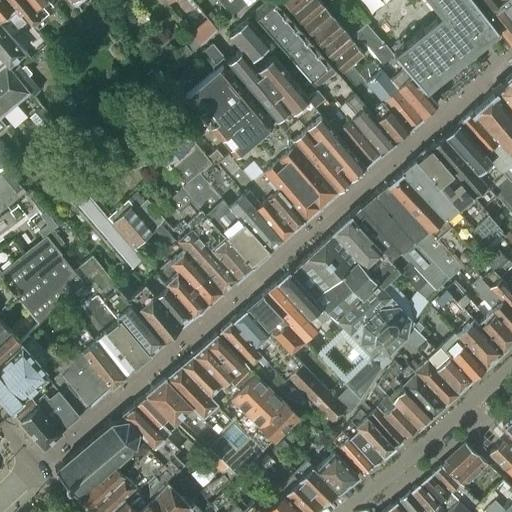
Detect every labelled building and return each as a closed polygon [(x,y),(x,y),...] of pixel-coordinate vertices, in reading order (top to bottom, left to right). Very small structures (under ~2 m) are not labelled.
[(8,0),(0,0),(0,21),(11,34),(19,27),(31,41),(39,34),(24,17),(18,11),(8,0)] [(8,0),(18,11),(21,8),(32,21),(42,12),(31,0),(8,0)] [(50,0),(31,0),(42,12),(52,3),(53,3),(50,0)] [(68,0),(78,12),(81,10),(80,8),(91,0),(68,0)] [(244,0),(218,0),(231,16),(246,3),(244,0)] [(273,0),(263,0),(249,11),(261,25),(280,8),(273,0)] [(284,0),(283,2),(293,13),(308,0),(284,0)] [(318,0),(308,0),(293,13),(302,25),(324,6),(318,0)] [(430,0),(441,13),(392,52),(435,102),(436,101),(435,100),(434,99),(425,87),(497,29),(507,41),(508,42),(509,42),(475,0),(430,0)] [(475,0),(509,42),(511,39),(511,17),(498,0),(475,0)] [(511,0),(498,0),(511,17),(511,0)] [(324,6),(302,25),(312,36),(334,17),(324,6)] [(280,8),(261,25),(272,37),(291,20),(280,8)] [(206,15),(208,18),(217,29),(221,25),(209,11),(206,15)] [(250,59),(269,42),(246,17),(228,33),(250,59)] [(334,17),(312,36),(322,47),(344,29),(334,17)] [(190,32),(199,45),(217,29),(208,18),(190,32)] [(291,20),(272,37),(283,49),(302,33),(291,20)] [(0,54),(7,63),(13,58),(24,49),(11,34),(0,21),(0,54)] [(366,23),(353,33),(361,43),(367,49),(366,50),(373,58),(380,66),(421,115),(435,102),(392,52),(381,40),(380,41),(366,23)] [(344,29),(322,47),(332,59),(353,41),(344,29)] [(302,33),(283,49),(294,62),(313,45),(302,33)] [(353,41),(332,59),(342,71),(351,63),(363,53),(353,41)] [(214,62),(222,55),(212,43),(204,50),(214,62)] [(174,52),(180,60),(191,51),(185,44),(174,52)] [(313,45),(294,62),(305,74),(323,58),(313,45)] [(240,49),(226,61),(275,119),(290,137),(292,135),(294,138),(336,187),(348,176),(363,163),(320,110),(306,94),(272,53),(256,67),(240,49)] [(0,54),(0,113),(29,90),(12,69),(7,63),(0,54)] [(13,58),(7,63),(12,69),(18,64),(13,58)] [(323,58),(305,74),(315,86),(334,70),(323,58)] [(373,58),(358,71),(364,80),(380,98),(392,112),(394,110),(408,126),(421,115),(380,66),(373,58)] [(224,59),(184,93),(203,115),(234,153),(232,156),(240,165),(252,156),(261,167),(263,170),(303,216),(336,187),(294,138),(292,135),(290,137),(275,119),(226,61),(224,59)] [(351,63),(342,71),(370,106),(367,108),(393,139),(398,134),(408,126),(394,110),(392,112),(380,98),(364,80),(358,71),(351,63)] [(18,64),(12,69),(29,90),(32,94),(39,89),(18,64)] [(315,86),(306,94),(320,110),(329,103),(329,102),(324,96),(343,80),(334,70),(315,86)] [(511,74),(511,73),(493,89),(511,113),(511,74)] [(343,80),(324,96),(329,102),(335,97),(378,151),(393,139),(367,108),(362,102),(352,91),(343,80)] [(511,113),(493,89),(470,109),(511,154),(511,113)] [(329,103),(320,110),(363,163),(378,151),(335,97),(329,102),(329,103)] [(470,109),(457,121),(511,182),(511,154),(470,109)] [(184,130),(160,150),(168,161),(193,141),(208,129),(199,118),(184,130)] [(511,182),(457,121),(443,134),(495,194),(511,213),(511,182)] [(443,134),(428,145),(480,205),(495,194),(443,134)] [(193,141),(168,161),(185,181),(181,185),(182,186),(204,211),(249,262),(266,247),(210,183),(225,171),(210,154),(216,148),(211,143),(204,150),(202,149),(201,150),(193,141)] [(428,145),(414,158),(457,207),(461,211),(474,225),(468,230),(482,246),(484,244),(498,232),(500,230),(501,229),(480,205),(428,145)] [(216,148),(210,154),(225,171),(280,236),(291,226),(252,180),(240,167),(231,156),(231,155),(227,151),(222,156),(216,148)] [(232,156),(231,156),(240,167),(252,180),(291,226),(303,216),(263,170),(261,167),(252,156),(240,165),(232,156)] [(414,158),(399,170),(445,218),(474,253),(482,246),(468,230),(474,225),(461,211),(457,207),(414,158)] [(399,170),(386,181),(461,265),(474,253),(445,218),(399,170)] [(66,171),(53,183),(128,269),(142,256),(133,246),(129,242),(107,217),(91,198),(66,171)] [(225,171),(210,183),(266,247),(280,236),(225,171)] [(0,209),(21,193),(9,179),(4,173),(0,175),(0,209)] [(386,181),(371,193),(448,277),(461,265),(386,181)] [(174,193),(168,198),(175,207),(178,210),(234,275),(249,262),(204,211),(182,186),(174,193)] [(371,193),(359,204),(399,249),(389,258),(398,268),(404,275),(417,289),(428,299),(435,289),(448,277),(371,193)] [(148,197),(136,208),(153,228),(161,221),(160,221),(165,216),(148,197)] [(127,198),(107,217),(129,242),(133,246),(153,228),(136,208),(127,198)] [(359,204),(348,213),(389,258),(399,249),(359,204)] [(58,222),(46,207),(44,208),(39,212),(46,221),(37,228),(43,235),(46,232),(58,222)] [(165,216),(160,221),(161,221),(177,239),(183,246),(220,288),(234,275),(178,210),(175,207),(170,211),(175,217),(176,216),(180,220),(174,225),(165,216)] [(348,213),(330,230),(412,320),(428,299),(417,289),(408,301),(391,281),(389,282),(387,279),(395,272),(401,278),(404,275),(398,268),(389,258),(348,213)] [(330,230),(288,269),(328,312),(358,343),(368,353),(380,366),(389,357),(386,354),(399,342),(412,320),(330,230)] [(0,308),(12,298),(17,298),(38,323),(63,299),(72,291),(84,282),(83,280),(73,268),(72,269),(59,253),(61,252),(46,232),(43,235),(31,245),(23,252),(0,271),(0,275),(2,278),(0,279),(0,308)] [(17,241),(24,250),(31,245),(24,236),(17,241)] [(511,265),(511,264),(508,259),(500,251),(494,244),(488,249),(486,251),(481,255),(484,258),(495,271),(500,276),(511,265)] [(183,246),(169,259),(185,277),(206,300),(220,288),(183,246)] [(91,254),(73,268),(83,280),(87,276),(97,289),(147,351),(161,338),(127,297),(117,285),(116,285),(113,282),(91,254)] [(158,267),(155,270),(191,312),(195,309),(206,300),(185,277),(169,259),(168,258),(158,267)] [(484,258),(478,264),(485,272),(480,277),(511,310),(511,290),(505,282),(500,276),(495,271),(484,258)] [(288,269),(275,280),(315,324),(328,312),(288,269)] [(155,270),(143,281),(179,324),(180,323),(180,322),(191,312),(155,270)] [(478,275),(469,284),(483,299),(491,307),(511,330),(511,310),(480,277),(478,275)] [(84,282),(72,291),(95,316),(133,363),(147,351),(97,289),(87,276),(83,280),(84,282)] [(275,280),(260,292),(303,339),(318,327),(315,324),(275,280)] [(454,280),(445,288),(501,348),(511,337),(511,330),(491,307),(483,299),(475,307),(463,292),(464,291),(454,280)] [(133,291),(127,297),(161,338),(174,327),(174,328),(175,327),(179,324),(143,281),(140,285),(133,291)] [(445,288),(435,298),(453,316),(456,313),(465,322),(455,331),(484,364),(501,348),(445,288)] [(72,291),(63,299),(83,324),(122,373),(133,363),(95,316),(72,291)] [(260,292),(246,304),(268,328),(269,328),(271,331),(289,351),(290,351),(303,339),(260,292)] [(246,304),(230,319),(262,354),(279,372),(284,377),(287,374),(300,362),(290,351),(289,351),(271,331),(269,328),(268,328),(246,304)] [(230,319),(219,328),(268,377),(270,380),(279,372),(262,354),(230,319)] [(412,327),(406,338),(413,345),(422,354),(425,357),(434,348),(418,331),(422,325),(417,321),(412,327)] [(83,324),(71,334),(79,344),(110,383),(122,373),(83,324)] [(8,327),(0,334),(0,357),(20,340),(8,327)] [(454,330),(439,344),(470,377),(484,364),(455,331),(454,330)] [(215,331),(192,352),(216,374),(213,377),(230,393),(236,386),(229,378),(229,372),(243,359),(215,331)] [(20,340),(0,357),(0,394),(10,406),(28,390),(46,373),(42,368),(52,359),(28,333),(20,340)] [(79,344),(55,366),(58,370),(87,404),(110,383),(79,344)] [(434,348),(425,357),(456,389),(470,377),(439,344),(434,348)] [(179,363),(178,364),(206,393),(207,392),(261,447),(272,437),(262,427),(230,393),(213,377),(216,374),(192,352),(179,363)] [(367,362),(358,370),(369,382),(380,366),(368,353),(367,362)] [(412,358),(408,363),(443,401),(444,401),(456,389),(425,357),(422,354),(419,356),(422,360),(418,364),(412,358)] [(229,372),(229,378),(236,386),(253,370),(243,359),(229,372)] [(393,359),(375,383),(416,425),(430,413),(395,376),(403,368),(393,359)] [(300,362),(287,374),(298,386),(312,373),(300,362)] [(403,368),(395,376),(430,413),(443,401),(408,363),(403,368)] [(178,364),(144,392),(145,392),(167,414),(167,415),(173,421),(174,419),(177,421),(204,448),(205,449),(209,448),(212,451),(207,457),(222,473),(229,480),(232,477),(236,473),(248,462),(262,448),(261,447),(207,392),(206,393),(178,364)] [(58,370),(49,376),(51,378),(77,412),(87,404),(58,370)] [(236,386),(230,393),(262,427),(286,403),(253,370),(236,386)] [(358,370),(348,380),(357,390),(359,388),(363,392),(369,382),(358,370)] [(28,390),(10,406),(18,415),(36,399),(33,396),(42,388),(41,387),(51,378),(49,376),(46,373),(28,390)] [(312,373),(298,386),(309,397),(322,385),(312,373)] [(42,388),(33,396),(36,399),(59,428),(77,412),(51,378),(41,387),(42,388)] [(375,383),(371,390),(381,400),(389,408),(383,413),(382,413),(404,436),(416,425),(375,383)] [(322,385),(309,397),(320,408),(333,396),(322,385)] [(349,388),(337,400),(345,408),(349,412),(359,398),(355,395),(349,388)] [(296,389),(288,396),(301,409),(308,402),(296,389)] [(145,392),(133,402),(164,434),(177,421),(174,419),(173,421),(167,415),(167,414),(145,392)] [(333,396),(320,408),(331,420),(345,408),(337,400),(333,396)] [(36,399),(18,415),(42,442),(59,428),(36,399)] [(133,402),(121,412),(124,416),(125,414),(128,416),(126,418),(135,428),(138,427),(138,430),(151,444),(152,445),(154,443),(164,434),(133,402)] [(286,403),(262,427),(272,437),(273,438),(297,414),(286,403)] [(375,406),(366,415),(393,445),(404,436),(382,413),(383,413),(375,406)] [(359,407),(350,418),(355,423),(382,454),(393,445),(366,415),(359,407)] [(511,411),(501,422),(511,434),(511,411)] [(65,458),(54,468),(64,479),(64,480),(64,482),(65,484),(67,484),(67,483),(77,494),(78,493),(114,461),(129,448),(130,446),(132,448),(134,446),(132,443),(136,430),(138,430),(138,427),(135,428),(126,418),(128,416),(125,414),(124,416),(124,417),(111,420),(109,418),(106,420),(108,422),(65,458)] [(350,418),(341,429),(371,463),(382,454),(355,423),(350,418)] [(341,429),(332,439),(360,471),(371,463),(341,429)] [(290,431),(285,436),(292,443),(298,438),(290,431)] [(78,493),(77,494),(88,505),(123,471),(135,482),(138,485),(144,480),(165,458),(172,452),(177,447),(164,434),(154,443),(152,445),(151,444),(139,456),(131,449),(132,448),(130,446),(129,448),(114,461),(78,493)] [(282,439),(277,445),(284,452),(289,446),(282,439)] [(500,439),(488,452),(505,469),(511,461),(511,450),(506,445),(500,439)] [(465,441),(440,463),(453,476),(456,473),(477,453),(465,441)] [(284,452),(277,445),(271,450),(278,457),(284,452)] [(315,468),(314,468),(336,490),(337,490),(357,474),(332,450),(315,468)] [(122,495),(104,511),(135,511),(166,481),(183,463),(172,452),(165,458),(144,480),(138,485),(129,494),(125,498),(122,495)] [(257,462),(264,469),(273,461),(266,453),(257,462)] [(456,473),(453,476),(460,483),(462,486),(462,485),(465,482),(487,462),(477,453),(456,473)] [(305,458),(292,472),(321,502),(336,490),(314,468),(315,468),(305,458)] [(439,462),(430,471),(454,494),(455,495),(472,511),(479,511),(473,505),(477,501),(462,485),(462,486),(460,483),(453,476),(440,463),(439,462)] [(123,471),(88,505),(94,511),(104,511),(122,495),(125,498),(129,494),(126,492),(135,482),(123,471)] [(430,471),(419,480),(442,506),(454,494),(430,471)] [(292,472),(279,485),(283,489),(305,511),(308,511),(321,502),(292,472)] [(477,501),(473,505),(479,511),(511,511),(511,485),(502,477),(477,501)] [(229,487),(223,492),(227,497),(234,505),(235,504),(241,511),(265,511),(254,500),(248,506),(238,496),(244,490),(236,480),(229,487)] [(419,480),(408,489),(428,511),(435,511),(442,506),(419,480)] [(166,481),(135,511),(181,511),(182,511),(189,506),(180,496),(166,481)] [(261,494),(254,500),(265,511),(305,511),(283,489),(270,503),(261,494)] [(428,511),(408,489),(397,498),(409,511),(428,511)] [(223,492),(212,501),(216,506),(227,497),(223,492)] [(472,511),(455,495),(454,494),(442,506),(435,511),(472,511)] [(409,511),(397,498),(379,511),(409,511)] [(198,511),(201,510),(193,502),(189,506),(182,511),(181,511),(198,511)]
